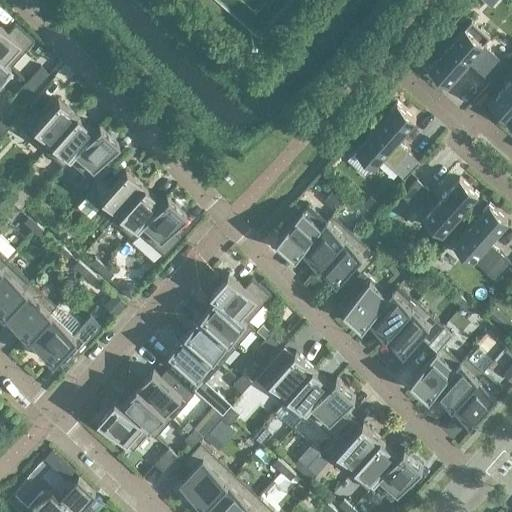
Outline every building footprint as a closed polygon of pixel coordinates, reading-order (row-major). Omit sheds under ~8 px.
[(471,20),(465,26),(431,65),(449,81),(469,60),(480,70),(495,53),(484,43),(490,36),(471,20)] [(0,58),(9,66),(34,38),(15,21),(7,30),(0,24),(0,58)] [(480,70),(491,80),(507,63),(495,53),(480,70)] [(0,76),(9,66),(0,58),(0,76)] [(49,72),(40,64),(25,81),(34,89),(49,72)] [(509,116),(511,111),(511,77),(494,98),(510,113),(508,115),(509,116)] [(29,94),(34,89),(25,81),(20,86),(29,94)] [(44,148),(75,113),(57,97),(42,114),(34,106),(17,124),(44,148)] [(382,157),(405,177),(420,160),(397,140),(416,119),(398,102),(357,148),(375,164),(382,157)] [(62,163),(93,128),(75,113),(44,148),(62,163)] [(3,115),(0,117),(0,121),(7,128),(12,123),(3,115)] [(98,123),(93,128),(62,163),(63,165),(69,159),(95,182),(84,194),(85,195),(101,177),(113,164),(103,156),(118,140),(98,123)] [(112,219),(142,184),(125,168),(110,185),(101,177),(85,195),(112,219)] [(426,215),(444,231),(478,193),(460,176),(426,215)] [(402,194),(415,205),(430,188),(418,177),(402,194)] [(130,235),(160,200),(142,184),(112,219),(130,235)] [(350,195),(341,186),(336,192),(345,200),(350,195)] [(18,196),(9,188),(4,193),(13,202),(18,196)] [(166,194),(160,200),(130,235),(131,236),(136,230),(163,254),(180,235),(171,227),(185,211),(166,194)] [(358,202),(350,195),(345,200),(353,208),(358,202)] [(297,255),(302,249),(333,214),(332,213),(327,219),(309,203),(277,238),(297,255)] [(456,242),(497,278),(511,261),(489,241),(508,219),(490,203),(456,242)] [(320,264),(351,230),(333,214),(302,249),(320,264)] [(38,224),(28,215),(23,221),(33,229),(38,224)] [(45,221),(54,230),(59,224),(50,216),(45,221)] [(46,231),(38,224),(33,229),(41,237),(46,231)] [(68,232),(59,224),(54,230),(63,237),(68,232)] [(381,232),(390,240),(394,235),(386,227),(381,232)] [(0,229),(0,245),(7,252),(15,245),(0,229)] [(369,246),(351,230),(320,264),(338,281),(369,246)] [(403,243),(394,235),(390,240),(398,248),(403,243)] [(90,262),(99,269),(104,264),(95,256),(90,262)] [(31,280),(7,257),(0,264),(0,312),(1,313),(31,280)] [(422,259),(417,265),(425,272),(431,266),(422,259)] [(73,265),(83,274),(88,268),(78,260),(73,265)] [(113,272),(104,264),(99,269),(108,278),(113,272)] [(96,276),(88,268),(83,274),(91,281),(96,276)] [(229,271),(212,290),(253,326),(254,326),(248,320),(272,293),(253,276),(245,285),(229,271)] [(364,325),(369,319),(400,284),(399,283),(388,295),(370,279),(345,308),(364,325)] [(25,336),(56,303),(31,280),(1,313),(25,336)] [(387,335),(418,300),(400,284),(369,319),(387,335)] [(237,344),(253,327),(253,326),(212,290),(218,296),(202,313),(237,344)] [(452,296),(462,305),(467,298),(458,290),(452,296)] [(477,307),(467,298),(462,305),(471,313),(477,307)] [(445,324),(418,300),(387,335),(405,351),(420,334),(429,342),(445,324)] [(56,304),(56,303),(25,336),(50,359),(63,345),(72,354),(90,335),(79,325),(72,332),(50,311),(56,304)] [(511,327),(511,318),(495,303),(488,311),(510,330),(511,327)] [(237,344),(202,313),(186,331),(221,362),(237,344)] [(205,380),(221,362),(186,331),(170,349),(205,380)] [(511,339),(503,331),(498,337),(507,345),(511,339)] [(280,340),(271,332),(266,337),(275,346),(280,340)] [(275,346),(266,337),(261,343),(270,351),(275,346)] [(431,395),(436,389),(467,354),(466,353),(461,359),(443,343),(412,378),(431,395)] [(283,401),(314,366),(296,350),(265,385),(283,401)] [(454,405),(485,370),(467,354),(436,389),(454,405)] [(511,380),(511,360),(502,372),(511,380)] [(301,417),(332,382),(314,366),(283,401),(301,417)] [(154,367),(138,385),(137,386),(172,417),(189,398),(154,367)] [(503,386),(485,370),(454,405),(472,421),(503,386)] [(205,505),(236,472),(215,453),(236,431),(229,424),(240,412),(231,404),(254,380),(245,371),(213,405),(225,415),(184,459),(193,467),(180,481),(205,505)] [(337,376),(332,382),(301,417),(302,418),(307,412),(334,435),(323,447),(324,448),(340,430),(352,417),(342,409),(356,393),(337,376)] [(156,435),(172,417),(137,386),(122,403),(116,398),(156,435)] [(156,435),(116,398),(99,417),(134,448),(150,430),(156,435)] [(464,426),(454,417),(455,415),(451,411),(440,423),(455,436),(464,426)] [(351,472),(382,437),(364,421),(349,438),(340,430),(324,448),(351,472)] [(369,488),(400,453),(382,437),(351,472),(369,488)] [(178,455),(169,446),(155,463),(164,470),(178,455)] [(405,447),(400,453),(369,488),(370,489),(375,483),(393,499),(424,464),(405,447)] [(42,470),(46,464),(41,460),(36,465),(42,470)] [(95,511),(108,499),(97,489),(95,491),(79,476),(71,484),(54,467),(43,479),(53,488),(38,498),(44,511),(95,511)] [(244,511),(260,495),(236,472),(205,505),(212,511),(244,511)] [(277,511),(260,495),(244,511),(277,511)] [(344,498),(339,503),(348,511),(353,506),(344,498)] [(336,511),(338,510),(328,501),(323,507),(328,511),(336,511)]
